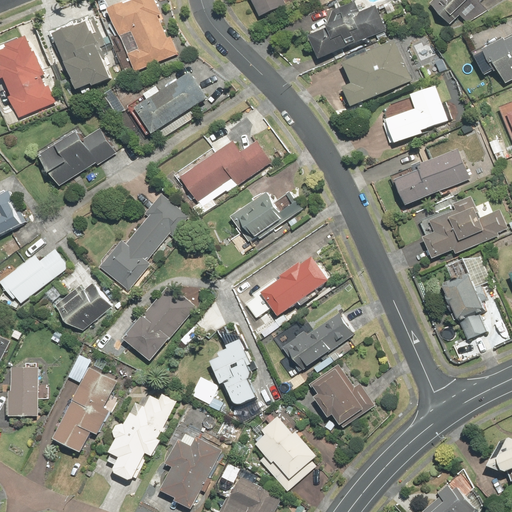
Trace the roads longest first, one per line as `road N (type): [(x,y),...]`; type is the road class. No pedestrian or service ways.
road 1 (residential): [(442,413),(311,129),(202,0)]
road 2 (unknown): [(37,245),(68,210),(269,80)]
road 3 (tertiary): [(442,413),(346,511)]
